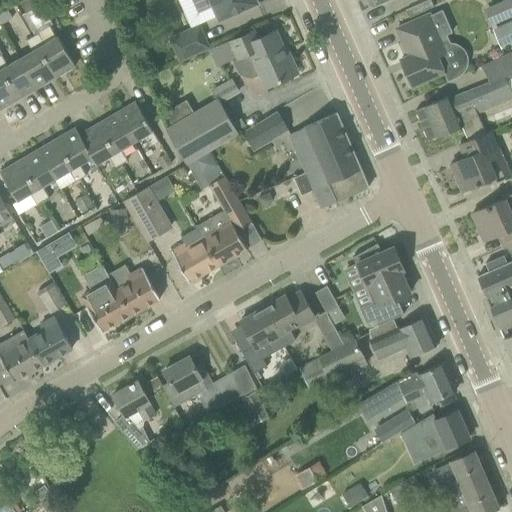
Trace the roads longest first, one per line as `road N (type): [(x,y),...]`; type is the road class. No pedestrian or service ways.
road 1 (residential): [(0,431),(41,397),(404,195)]
road 2 (tertiary): [(507,431),(404,195)]
road 3 (residential): [(0,144),(17,143),(113,84),(114,54),(93,0)]
road 4 (tertiary): [(404,195),(319,0)]
